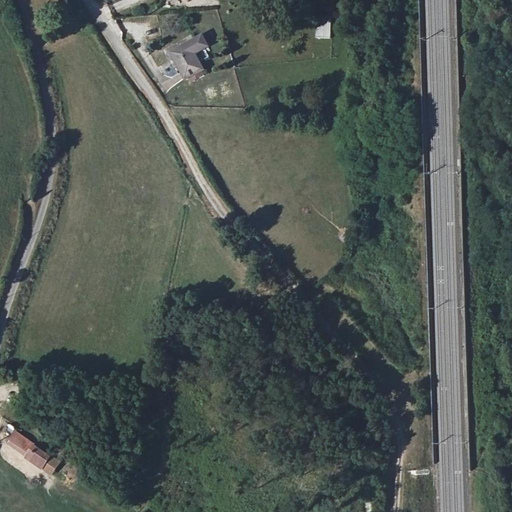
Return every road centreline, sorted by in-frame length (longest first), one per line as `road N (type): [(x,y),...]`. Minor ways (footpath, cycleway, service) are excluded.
road 1 (unclassified): [(81,0),(213,201),(392,413)]
road 2 (unclassified): [(0,350),(48,205),(56,153),(53,109),(22,0)]
